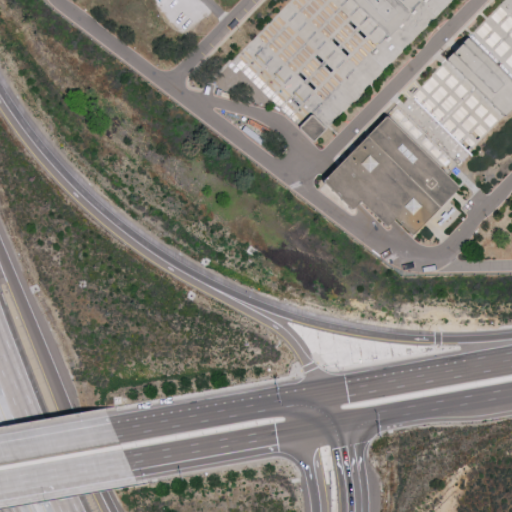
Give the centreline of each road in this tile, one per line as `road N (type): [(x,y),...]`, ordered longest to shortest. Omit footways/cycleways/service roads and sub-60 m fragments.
road 1 (motorway): [(299,423),(317,511),(68,415)]
road 2 (motorway): [(253,305),(91,207),(0,92)]
road 3 (motorway): [(511,330),(389,337),(253,305)]
road 4 (primary): [(511,358),(326,393)]
road 5 (motorway): [(80,511),(0,342)]
road 6 (primary): [(334,417),(510,388)]
road 7 (motorway): [(68,415),(0,252)]
road 8 (primary): [(132,452),(299,423)]
road 9 (primary): [(326,393),(192,415)]
road 10 (primary): [(0,476),(132,452)]
